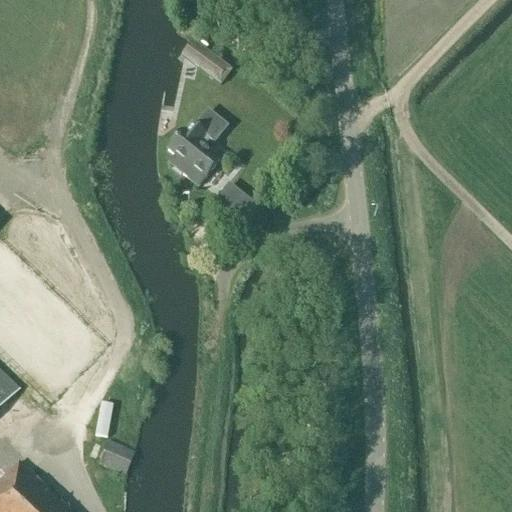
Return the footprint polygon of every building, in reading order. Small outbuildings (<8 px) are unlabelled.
[(232,74),(192,43),(181,58),(221,89),(232,74)] [(195,128),(191,124),(184,132),(182,131),(165,152),(173,159),(167,166),(198,191),(221,163),(205,149),(208,145),(214,149),(228,132),(206,115),(195,128)] [(0,409),(17,392),(0,375),(0,409)] [(108,437),(116,404),(103,401),(96,434),(108,437)] [(98,467),(124,476),(132,453),(106,444),(98,467)] [(67,511),(19,465),(0,483),(0,511),(67,511)]
